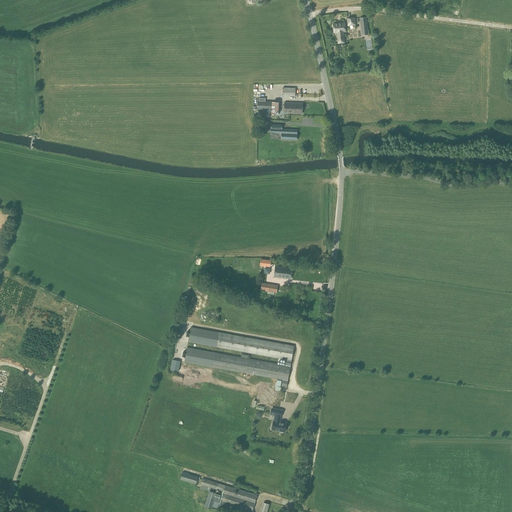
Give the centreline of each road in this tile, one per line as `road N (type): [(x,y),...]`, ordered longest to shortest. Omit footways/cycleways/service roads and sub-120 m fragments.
road 1 (tertiary): [(290,511),(313,425),(342,177),(309,14)]
road 2 (unclassified): [(309,14),(379,9),(511,28)]
